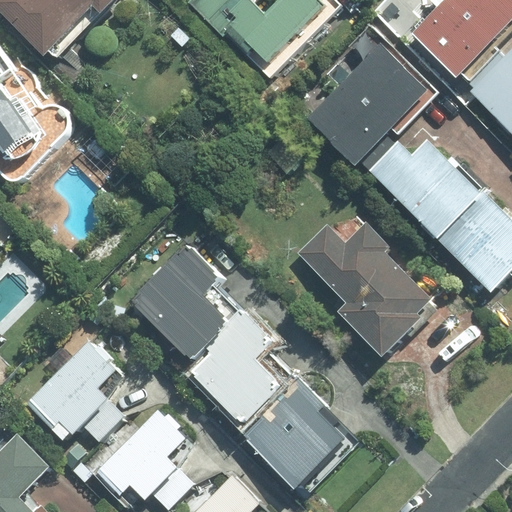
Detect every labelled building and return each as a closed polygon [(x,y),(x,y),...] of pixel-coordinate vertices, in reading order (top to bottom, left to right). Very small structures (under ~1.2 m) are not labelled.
[(0,0),(0,7),(56,63),(61,58),(65,62),(110,17),(114,21),(134,0),(0,0)] [(198,0),(195,4),(278,83),(349,9),(339,0),(293,0),(276,19),(256,0),(198,0)] [(511,0),(457,0),(424,35),(472,79),(511,35),(511,0)] [(315,122),(365,171),(438,96),(388,48),(315,122)] [(0,60),(0,141),(18,164),(26,165),(38,161),(48,152),(52,145),(10,85),(16,81),(0,60)] [(511,68),(481,98),(511,129),(511,68)] [(308,162),(285,137),(268,152),(291,178),(308,162)] [(375,174),(502,297),(511,286),(511,216),(490,195),(493,192),(469,169),(465,172),(434,142),(419,158),(404,145),(375,174)] [(347,316),(394,363),(434,324),(429,319),(444,305),(395,256),(399,252),(373,226),(352,246),(332,226),(303,255),(355,308),(347,316)] [(199,249),(143,305),(206,367),(197,375),(249,427),(243,432),(305,494),(361,439),(333,412),(335,410),(304,379),(303,380),(277,355),(280,351),(278,349),(282,345),(278,341),(279,340),(253,314),(245,322),(219,296),(232,283),(199,249)] [(97,345),(35,407),(75,446),(82,439),(84,441),(93,433),(105,445),(131,419),(118,406),(121,404),(110,393),(128,375),(97,345)] [(162,500),(174,511),(199,487),(186,475),(189,472),(179,462),(198,444),(187,434),(190,431),(169,410),(105,477),(131,502),(141,491),(157,505),(162,500)] [(61,472),(26,437),(0,462),(0,511),(51,511),(47,508),(43,511),(39,511),(30,503),(61,472)] [(239,478),(206,511),(267,511),(271,508),(239,478)]
